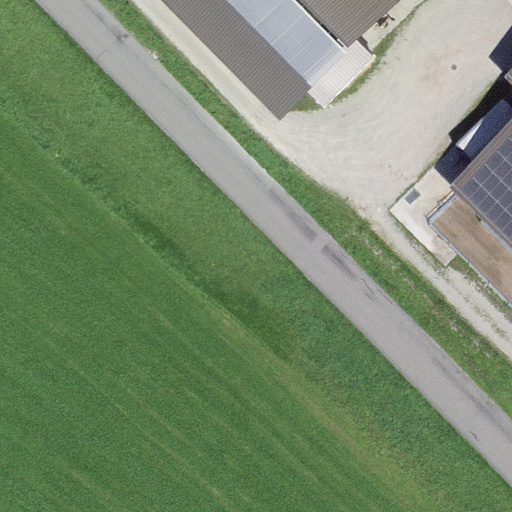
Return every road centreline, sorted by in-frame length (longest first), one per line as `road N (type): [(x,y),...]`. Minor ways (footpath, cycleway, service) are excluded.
road 1 (tertiary): [(60,0),(511,463)]
road 2 (track): [(511,6),(280,226)]
